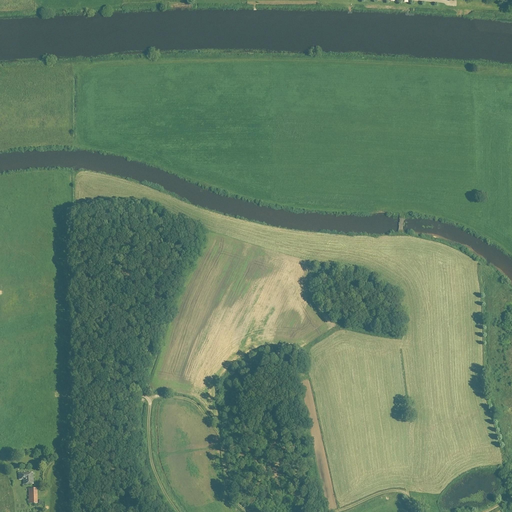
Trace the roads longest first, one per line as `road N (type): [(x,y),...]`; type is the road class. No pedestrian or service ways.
road 1 (track): [(251,511),(233,498),(222,445),(195,402),(137,394)]
road 2 (track): [(72,511),(71,399),(137,394)]
road 3 (track): [(176,511),(151,461),(150,395)]
